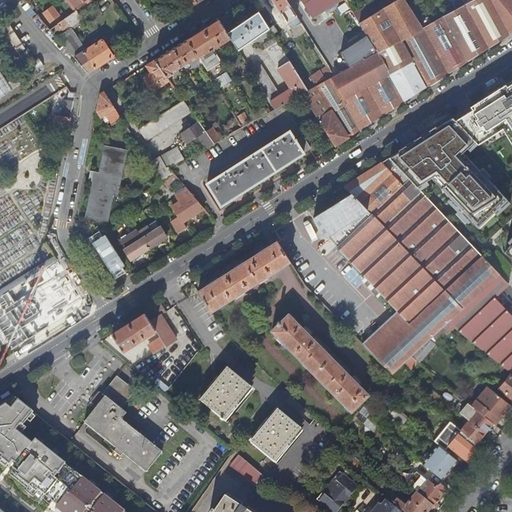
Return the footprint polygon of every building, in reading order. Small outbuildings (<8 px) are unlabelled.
[(68,0),(78,12),(85,7),(79,0),(68,0)] [(199,3),(196,0),(185,0),(191,8),(199,3)] [(302,24),(286,0),(272,0),(281,14),(282,13),(288,23),(290,21),(294,28),(302,24)] [(301,0),(314,19),(344,0),(301,0)] [(405,0),(398,0),(361,23),(369,36),(379,52),(351,68),(316,87),(309,91),(304,94),(335,145),(511,33),(511,1),(510,0),(474,0),(466,5),(423,28),(405,0)] [(398,0),(376,0),(355,14),(361,23),(398,0)] [(78,12),(61,24),(51,31),(57,38),(70,29),(81,21),(83,24),(85,22),(78,12)] [(231,39),(238,50),(270,29),(259,12),(227,33),(231,39)] [(51,31),(61,24),(56,17),(45,25),(51,31)] [(203,54),(207,55),(231,39),(227,33),(219,20),(188,40),(198,57),(203,54)] [(30,60),(6,22),(0,25),(0,39),(18,68),(30,60)] [(87,51),(70,29),(57,38),(75,59),(87,51)] [(379,52),(369,36),(342,54),(351,68),(379,52)] [(309,91),(304,83),(276,38),(264,46),(292,89),(282,95),(262,64),(256,68),(255,65),(250,69),(276,109),(304,94),(309,91)] [(114,57),(103,40),(87,51),(75,59),(87,74),(114,57)] [(190,65),(189,63),(198,57),(188,40),(155,60),(168,78),(174,74),(173,73),(185,65),(186,67),(190,65)] [(37,58),(18,70),(23,78),(42,66),(37,58)] [(168,78),(155,60),(147,66),(154,76),(146,81),(154,92),(170,81),(168,78)] [(202,64),(213,81),(219,77),(208,60),(202,64)] [(322,71),(313,76),(317,83),(326,78),(322,71)] [(0,98),(11,91),(0,74),(0,98)] [(16,77),(7,83),(12,90),(21,84),(16,77)] [(304,83),(309,91),(316,87),(310,79),(304,83)] [(121,99),(128,95),(120,83),(113,87),(121,99)] [(491,94),(472,106),(474,109),(457,120),(476,140),(479,144),(504,128),(511,140),(511,84),(510,86),(508,83),(491,94)] [(104,93),(101,94),(98,112),(102,118),(106,115),(113,126),(122,120),(104,93)] [(58,132),(67,134),(74,101),(65,99),(62,116),(54,115),(54,118),(51,118),(50,122),(55,123),(55,125),(60,126),(58,132)] [(184,101),(140,129),(138,130),(146,141),(192,112),(184,101)] [(454,117),(390,158),(418,187),(437,175),(446,184),(442,188),(479,227),(508,200),(471,161),(467,164),(460,156),(476,140),(457,120),(454,117)] [(207,133),(197,120),(195,122),(197,124),(182,134),(188,143),(198,137),(206,148),(214,143),(207,133)] [(101,133),(95,127),(93,138),(101,133)] [(217,136),(212,129),(207,133),(214,143),(231,134),(228,130),(217,136)] [(290,132),(208,184),(221,205),(304,154),(304,153),(311,148),(304,138),(297,143),(296,141),(298,140),(296,138),(295,139),(290,132)] [(94,172),(86,217),(109,222),(114,195),(118,196),(127,150),(105,145),(99,173),(94,172)] [(170,168),(185,160),(178,148),(150,163),(162,181),(174,174),(170,168)] [(506,287),(496,277),(500,274),(461,232),(418,187),(390,158),(346,186),(353,194),(445,291),(430,306),(449,322),(486,288),(495,298),(506,287)] [(174,174),(162,181),(166,188),(179,179),(174,174)] [(172,222),(179,233),(188,228),(184,222),(205,209),(188,189),(177,196),(178,199),(180,202),(175,206),(174,206),(180,216),(172,222)] [(445,291),(353,194),(314,218),(326,237),(328,237),(339,246),(337,247),(399,311),(363,344),(391,372),(394,375),(404,366),(414,356),(431,339),(449,322),(430,306),(445,291)] [(143,238),(149,249),(168,237),(161,227),(152,232),(149,227),(140,232),(143,238)] [(139,233),(137,234),(136,233),(122,242),(127,249),(125,250),(131,260),(149,249),(143,238),(139,233)] [(199,291),(212,311),(235,296),(237,299),(245,294),(243,291),(260,280),(262,283),(269,278),(267,275),(290,261),(278,241),(199,291)] [(23,280),(0,294),(0,297),(24,282),(23,280)] [(459,331),(511,372),(511,315),(495,298),(486,288),(449,322),(459,331)] [(151,322),(145,314),(113,334),(124,351),(153,332),(158,340),(150,345),(155,353),(167,346),(151,322)] [(361,412),(365,407),(361,403),(368,395),(359,385),(361,383),(356,376),(353,379),(311,335),(313,333),(307,326),(305,328),(291,314),(282,322),(281,321),(278,323),(279,324),(273,330),(352,412),(355,409),(360,414),(361,412)] [(151,322),(167,346),(178,339),(162,315),(151,322)] [(414,356),(421,363),(437,344),(431,339),(414,356)] [(410,371),(404,366),(394,375),(402,381),(410,371)] [(199,403),(222,422),(248,391),(225,371),(199,403)] [(511,405),(511,375),(501,388),(505,392),(502,397),(511,405)] [(113,451),(141,474),(158,454),(118,421),(123,416),(116,411),(131,394),(112,379),(98,397),(95,394),(85,405),(92,410),(79,427),(110,453),(113,451)] [(511,405),(502,397),(489,386),(473,406),(494,423),(496,425),(511,405)] [(15,401),(0,410),(0,461),(39,494),(64,463),(18,429),(32,415),(15,401)] [(470,420),(486,433),(494,423),(473,406),(469,402),(461,413),(470,420)] [(372,413),(365,407),(361,412),(368,418),(372,413)] [(414,423),(397,410),(394,414),(410,427),(414,423)] [(274,413),(248,445),(272,466),(298,433),(274,413)] [(486,433),(470,420),(462,430),(478,443),(486,433)] [(454,423),(450,428),(448,426),(436,441),(440,444),(451,453),(454,449),(467,460),(480,445),(478,443),(462,430),(454,423)] [(437,475),(443,480),(460,460),(451,453),(440,444),(423,463),(437,475)] [(252,488),(261,478),(235,457),(227,467),(252,488)] [(318,500),(332,511),(338,511),(359,487),(341,472),(335,479),(336,480),(325,493),(324,493),(318,500)] [(408,484),(413,488),(422,476),(418,472),(408,484)] [(127,511),(82,476),(56,507),(61,511),(127,511)] [(435,505),(438,508),(440,505),(438,503),(448,491),(440,484),(437,488),(422,476),(413,488),(414,489),(435,505)] [(428,511),(435,505),(414,489),(411,493),(415,496),(411,501),(423,511),(428,511)] [(246,511),(223,496),(212,511),(246,511)] [(423,511),(411,501),(407,506),(398,499),(393,505),(402,511),(423,511)] [(402,511),(393,505),(387,500),(379,510),(377,509),(375,511),(402,511)]
